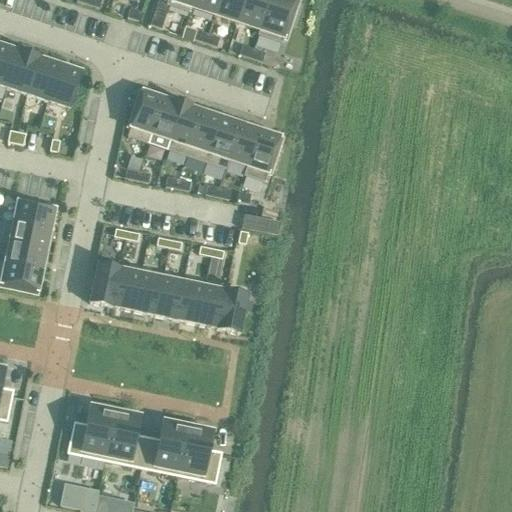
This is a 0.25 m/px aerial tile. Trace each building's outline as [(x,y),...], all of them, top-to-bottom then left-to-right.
[(96,0),(89,0),(87,7),(98,11),(101,2),(96,0)] [(190,11),(194,0),(167,0),(165,7),(190,16),(191,11),(190,11)] [(194,0),(190,11),(191,11),(213,18),(219,0),(194,0)] [(219,0),(213,18),(236,26),(244,0),(219,0)] [(259,34),(269,0),(244,0),(236,26),(258,33),(259,34)] [(269,0),(259,34),(258,33),(256,38),(281,46),(288,23),(291,24),(297,9),(294,8),(296,0),(269,0)] [(125,20),(137,24),(140,15),(129,11),(125,20)] [(152,18),(149,28),(160,32),(163,22),(152,18)] [(193,42),(204,46),(207,37),(196,33),(193,42)] [(218,40),(207,37),(204,46),(215,50),(218,40)] [(0,90),(5,92),(18,54),(0,48),(0,90)] [(250,61),(253,52),(241,48),(238,57),(250,61)] [(264,55),(253,52),(250,61),(261,65),(264,55)] [(39,61),(18,54),(5,92),(26,99),(39,61)] [(39,61),(26,99),(47,106),(59,68),(39,61)] [(59,68),(47,106),(68,113),(80,75),(59,68)] [(141,95),(126,140),(148,147),(151,138),(150,137),(161,102),(141,95)] [(151,138),(148,147),(165,153),(168,143),(169,144),(182,106),(171,102),(171,105),(161,102),(150,137),(151,138)] [(168,143),(165,153),(185,159),(200,114),(191,111),(192,109),(182,106),(169,144),(168,143)] [(200,114),(185,159),(205,166),(220,121),(200,114)] [(220,121),(205,166),(225,173),(228,163),(227,163),(239,127),(220,121)] [(239,127),(227,163),(228,163),(245,169),(246,170),(258,134),(239,127)] [(6,145),(14,147),(17,135),(9,134),(6,145)] [(245,169),(242,178),(264,185),(269,169),(272,170),(277,154),(274,153),(279,141),(258,134),(246,170),(245,169)] [(24,137),(17,135),(14,147),(22,149),(24,137)] [(51,142),(49,154),(56,156),(59,144),(51,142)] [(135,184),(137,174),(126,171),(124,181),(135,184)] [(149,176),(137,174),(135,184),(147,186),(149,176)] [(164,190),(176,192),(178,182),(166,180),(164,190)] [(189,185),(178,182),(176,192),(187,194),(189,185)] [(204,198),(216,200),(218,191),(206,188),(204,198)] [(230,193),(218,191),(216,200),(227,203),(230,193)] [(238,195),(236,204),(248,207),(250,197),(238,195)] [(12,226),(49,233),(53,212),(16,205),(12,225),(12,226)] [(243,217),(240,231),(265,236),(268,222),(243,217)] [(12,226),(12,225),(3,223),(0,236),(0,245),(8,247),(8,246),(45,253),(49,233),(12,226)] [(125,242),(126,235),(114,232),(113,240),(125,242)] [(239,234),(237,246),(244,248),(247,236),(239,234)] [(138,237),(126,235),(125,242),(136,245),(138,237)] [(155,249),(167,251),(169,243),(157,241),(155,249)] [(169,243),(167,251),(179,253),(180,246),(169,243)] [(8,246),(8,247),(4,265),(4,266),(41,274),(45,253),(8,246)] [(199,250),(197,257),(209,260),(211,252),(199,250)] [(210,260),(207,276),(218,279),(221,262),(223,254),(211,252),(209,260),(210,260)] [(0,287),(36,295),(41,274),(4,266),(4,265),(0,264),(0,287)] [(110,311),(118,272),(96,267),(88,306),(110,311)] [(131,315),(139,276),(118,272),(110,311),(131,315)] [(153,319),(161,281),(139,276),(131,315),(153,319)] [(174,324),(182,285),(161,281),(153,319),(174,324)] [(195,328),(203,290),(182,285),(174,324),(195,328)] [(203,290),(195,328),(217,333),(225,294),(203,290)] [(225,294),(217,333),(238,337),(246,298),(225,294)] [(0,424),(6,425),(12,393),(0,390),(0,387),(3,372),(0,371),(0,424)] [(66,457),(104,465),(114,412),(100,409),(100,411),(89,409),(85,428),(73,425),(66,457)] [(104,465),(140,472),(147,441),(135,438),(139,419),(128,417),(129,415),(114,412),(104,465)] [(158,443),(147,441),(140,472),(176,480),(187,427),(173,424),(173,426),(162,424),(158,443)] [(187,427),(176,480),(214,488),(220,456),(208,453),(211,434),(201,432),(202,430),(187,427)] [(0,454),(0,469),(6,471),(9,457),(0,454)] [(97,494),(84,491),(82,501),(62,497),(60,510),(71,511),(93,511),(96,498),(97,494)] [(131,511),(133,505),(111,501),(108,511),(131,511)]
